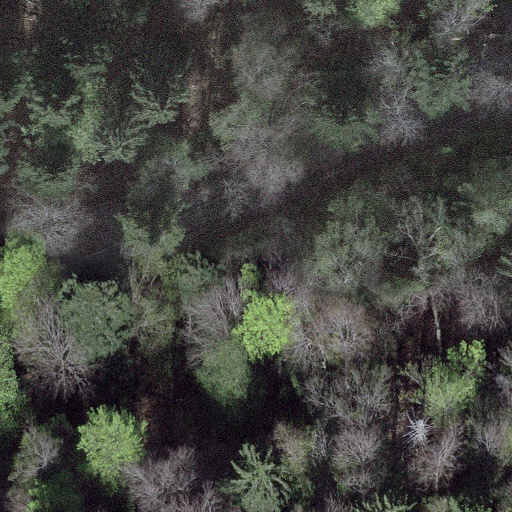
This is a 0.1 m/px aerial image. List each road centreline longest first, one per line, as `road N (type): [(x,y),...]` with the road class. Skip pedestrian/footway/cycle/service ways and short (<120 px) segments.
road 1 (track): [(0,296),(511,84)]
road 2 (track): [(0,476),(273,462),(511,417)]
